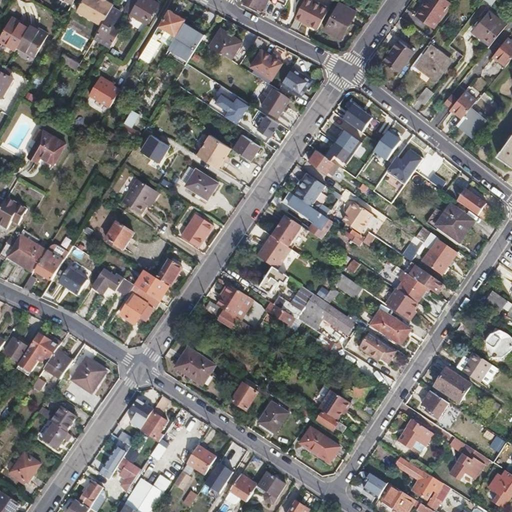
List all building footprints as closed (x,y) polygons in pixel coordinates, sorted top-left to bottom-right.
[(108,16),(115,4),(107,0),(83,0),(78,10),(103,25),(108,16)] [(139,0),(135,7),(131,14),(148,23),(159,3),(153,0),(139,0)] [(243,0),(244,0),(264,11),(268,0),(243,0)] [(304,0),(296,17),(318,29),(330,7),(315,0),(304,0)] [(428,0),(418,15),(427,22),(442,0),(428,0)] [(340,2),(325,30),(341,39),(357,12),(340,2)] [(113,26),(122,12),(113,7),(113,8),(108,16),(103,25),(96,37),(111,46),(121,31),(113,26)] [(160,25),(155,33),(152,38),(144,51),(140,58),(149,63),(161,44),(157,41),(160,36),(164,28),(176,35),(185,20),(170,11),(162,26),(160,25)] [(490,45),(506,25),(489,11),(473,30),(490,45)] [(0,38),(0,40),(16,50),(18,46),(29,28),(11,18),(0,38)] [(49,34),(31,25),(29,28),(18,46),(36,56),(49,34)] [(184,25),(170,47),(190,59),(202,40),(204,37),(184,25)] [(222,29),(211,46),(232,60),(243,42),(222,29)] [(502,56),(509,61),(511,57),(511,35),(497,52),(502,56)] [(399,40),(384,61),(398,71),(413,51),(399,40)] [(416,65),(419,67),(437,80),(451,61),(443,55),(445,52),(437,47),(436,49),(428,43),(421,51),(424,54),(416,65)] [(273,56),(262,49),(251,66),(273,80),(284,63),(276,57),(278,54),(275,53),(273,56)] [(421,51),(411,65),(417,70),(419,67),(416,65),(424,54),(421,51)] [(64,54),(61,59),(77,69),(81,63),(64,54)] [(193,67),(187,63),(182,71),(189,75),(193,67)] [(312,80),(293,68),(282,85),(301,97),(312,80)] [(3,71),(0,69),(0,96),(1,97),(13,77),(3,71)] [(109,106),(110,107),(121,90),(101,78),(91,95),(109,106)] [(418,98),(425,104),(434,93),(427,87),(418,98)] [(259,110),(226,89),(223,94),(234,101),(232,105),(253,119),(259,110)] [(279,117),(281,114),(291,99),(274,89),(263,107),(279,117)] [(453,91),(447,100),(454,105),(461,97),(453,91)] [(461,97),(454,105),(452,108),(456,111),(463,116),(471,106),(477,99),(466,91),(461,97)] [(482,94),(480,96),(488,103),(492,98),(484,91),(482,94)] [(364,134),(377,118),(357,103),(344,118),(364,134)] [(463,116),(458,123),(473,136),(487,119),(471,106),(463,116)] [(133,110),(121,130),(127,133),(137,140),(141,134),(133,128),(141,115),(133,110)] [(44,131),(29,156),(38,162),(42,156),(54,163),(66,143),(44,131)] [(345,131),(330,153),(347,165),(362,143),(345,131)] [(389,132),(375,151),(388,161),(402,141),(389,132)] [(153,135),(142,151),(160,162),(170,146),(153,135)] [(212,135),(199,155),(206,160),(219,168),(232,148),(212,135)] [(244,135),(234,149),(251,161),(261,146),(244,135)] [(511,135),(498,155),(511,164),(511,135)] [(318,151),(310,163),(327,176),(329,173),(333,176),(340,167),(318,151)] [(181,182),(188,186),(197,172),(190,167),(181,182)] [(188,186),(188,187),(209,201),(220,185),(198,171),(197,172),(188,186)] [(309,175),(295,195),(311,207),(325,186),(309,175)] [(460,199),(468,186),(457,178),(448,191),(460,199)] [(137,180),(122,203),(141,215),(147,206),(156,192),(137,180)] [(369,188),(363,184),(360,189),(365,193),(369,188)] [(466,192),(458,202),(484,220),(492,209),(467,190),(466,192)] [(156,192),(147,206),(150,208),(159,194),(156,192)] [(319,228),(314,234),(321,240),(323,238),(327,232),(322,229),(329,219),(326,217),(311,207),(295,195),(292,193),(291,193),(286,200),(317,222),(317,226),(319,228)] [(7,198),(0,210),(0,224),(7,229),(12,221),(18,224),(27,209),(9,199),(7,198)] [(351,209),(347,215),(343,221),(361,233),(374,215),(354,202),(349,208),(351,209)] [(453,206),(437,226),(460,243),(475,222),(453,206)] [(278,223),(281,225),(288,216),(285,214),(284,214),(278,223)] [(198,215),(183,237),(200,248),(215,226),(198,215)] [(281,225),(273,236),(290,247),(294,242),(304,227),(288,216),(281,225)] [(118,223),(107,240),(124,250),(135,233),(118,223)] [(180,223),(175,233),(182,236),(186,226),(180,223)] [(86,226),(82,232),(90,236),(93,231),(86,226)] [(424,227),(416,238),(424,243),(432,233),(424,227)] [(16,243),(8,257),(17,263),(30,242),(20,236),(16,243)] [(266,247),(259,257),(279,270),(293,249),(290,247),(273,236),(266,247)] [(0,252),(8,257),(16,243),(9,238),(0,252)] [(363,242),(356,238),(353,242),(360,246),(363,242)] [(457,252),(438,239),(420,266),(440,279),(457,252)] [(30,242),(17,263),(34,272),(47,251),(30,242)] [(37,271),(52,280),(55,277),(65,260),(74,246),(71,244),(67,250),(60,246),(59,246),(59,245),(58,245),(57,245),(56,245),(55,245),(54,245),(54,246),(53,246),(52,246),(52,247),(51,247),(51,248),(49,251),(37,271)] [(170,260),(158,279),(171,287),(183,268),(170,260)] [(353,260),(348,268),(355,273),(360,265),(353,260)] [(72,263),(60,283),(78,295),(91,275),(72,263)] [(101,274),(90,291),(97,296),(105,284),(128,299),(133,291),(136,286),(106,267),(101,274)] [(274,269),(261,288),(270,294),(276,286),(278,288),(282,283),(285,285),(289,279),(274,269)] [(416,280),(428,288),(437,294),(444,283),(423,270),(416,280)] [(161,303),(162,303),(172,288),(171,287),(158,279),(154,277),(147,272),(138,287),(161,303)] [(341,273),(337,279),(335,284),(356,298),(363,288),(341,273)] [(403,282),(398,290),(417,303),(423,295),(426,298),(431,292),(427,289),(428,288),(416,280),(411,276),(407,273),(401,281),(403,282)] [(31,277),(24,289),(31,293),(38,281),(31,277)] [(444,283),(437,294),(439,295),(446,285),(444,283)] [(233,287),(231,285),(222,298),(225,300),(233,287)] [(136,286),(133,291),(157,309),(161,303),(138,287),(136,286)] [(280,299),(276,305),(277,306),(295,317),(298,319),(310,301),(315,294),(302,286),(290,305),(280,299)] [(225,300),(221,307),(236,317),(248,296),(233,287),(225,300)] [(324,287),(319,293),(330,303),(339,292),(333,287),(329,292),(324,287)] [(398,289),(387,305),(409,320),(419,305),(417,303),(398,290),(398,289)] [(511,305),(511,303),(495,292),(486,304),(498,313),(503,307),(509,310),(511,305)] [(356,322),(315,294),(310,301),(298,319),(306,324),(316,330),(323,318),(348,335),(356,322)] [(144,320),(152,308),(134,296),(121,315),(135,324),(140,317),(144,320)] [(248,296),(236,317),(241,320),(254,300),(248,296)] [(221,307),(211,301),(207,307),(222,316),(220,319),(237,330),(245,335),(246,334),(253,338),(257,330),(241,320),(236,317),(221,307)] [(276,305),(272,303),(267,310),(290,325),(295,317),(277,306),(276,305)] [(381,310),(372,325),(402,344),(411,330),(381,310)] [(257,330),(265,336),(272,326),(270,325),(275,318),(268,314),(267,315),(257,330)] [(21,362),(18,366),(29,373),(37,362),(40,364),(43,360),(47,354),(43,352),(45,349),(41,347),(47,339),(49,336),(41,331),(30,348),(21,362)] [(214,331),(202,349),(215,357),(219,350),(213,346),(220,336),(214,331)] [(398,350),(370,331),(360,347),(372,356),(374,353),(382,359),(390,363),(398,350)] [(491,335),(487,341),(489,355),(494,358),(502,357),(511,350),(511,348),(511,337),(509,335),(501,331),(491,335)] [(49,336),(47,339),(60,348),(62,344),(49,335),(49,336)] [(6,353),(21,362),(30,348),(15,339),(6,353)] [(47,354),(43,360),(49,363),(58,350),(60,348),(47,339),(41,347),(45,349),(43,352),(47,354)] [(331,340),(325,349),(330,352),(336,343),(331,340)] [(189,349),(177,367),(186,374),(188,372),(205,383),(216,366),(189,349)] [(49,363),(46,368),(62,379),(66,373),(74,361),(58,350),(49,363)] [(283,358),(284,359),(289,362),(294,353),(288,350),(283,358)] [(374,353),(372,356),(380,361),(382,359),(374,353)] [(472,360),(464,372),(481,384),(484,378),(492,365),(476,354),(472,360)] [(88,359),(74,380),(93,393),(108,372),(88,359)] [(463,361),(458,368),(464,372),(472,360),(469,359),(466,363),(463,361)] [(492,365),(484,378),(490,382),(499,370),(492,365)] [(447,369),(441,378),(435,387),(460,403),(472,385),(447,369)] [(345,391),(355,397),(364,402),(373,387),(355,376),(345,391)] [(40,377),(34,386),(41,391),(47,382),(40,377)] [(244,384),(233,401),(247,410),(258,393),(244,384)] [(320,409),(338,420),(342,414),(345,409),(347,411),(352,403),(351,403),(332,390),(320,409)] [(449,403),(432,392),(424,405),(429,408),(426,411),(438,419),(449,403)] [(142,429),(142,430),(156,440),(161,432),(168,422),(160,417),(171,401),(163,396),(160,401),(155,410),(153,412),(147,422),(142,429)] [(355,397),(351,403),(352,403),(361,409),(365,403),(364,402),(355,397)] [(153,412),(155,410),(139,400),(134,408),(131,412),(137,416),(132,423),(142,429),(147,422),(153,412)] [(273,403),(260,423),(276,433),(289,414),(273,403)] [(43,407),(39,412),(56,424),(68,432),(78,417),(63,407),(57,416),(43,407)] [(323,412),(318,421),(334,431),(337,428),(344,432),(346,428),(323,412)] [(425,446),(434,433),(412,419),(399,441),(409,448),(409,447),(415,439),(421,443),(425,446)] [(68,432),(56,424),(45,440),(59,449),(66,439),(69,442),(73,436),(68,432)] [(312,428),(302,444),(329,463),(340,447),(312,428)] [(169,448),(181,455),(191,438),(179,431),(169,448)] [(122,432),(118,439),(131,447),(135,440),(122,432)] [(156,440),(160,442),(165,434),(161,432),(156,440)] [(454,437),(450,444),(461,451),(466,444),(454,437)] [(415,439),(409,447),(411,448),(412,450),(415,452),(417,452),(419,449),(419,447),(421,443),(415,439)] [(236,455),(241,447),(234,443),(229,451),(236,455)] [(484,457),(466,444),(461,451),(461,453),(463,455),(450,474),(460,480),(465,473),(475,480),(484,465),(481,462),(484,457)] [(99,473),(109,479),(127,452),(118,446),(99,473)] [(200,446),(188,463),(207,475),(217,457),(200,446)] [(26,453),(13,472),(29,483),(41,464),(26,453)] [(397,465),(424,483),(417,493),(428,500),(434,490),(440,493),(445,484),(430,475),(429,476),(401,459),(397,465)] [(142,469),(130,461),(121,474),(128,478),(124,484),(128,490),(142,469)] [(220,463),(206,484),(221,493),(234,473),(220,463)] [(181,471),(176,486),(188,491),(193,476),(181,471)] [(259,486),(258,485),(257,488),(267,495),(265,496),(266,500),(272,503),(275,503),(281,492),(287,483),(269,472),(259,486)] [(373,472),(364,486),(382,497),(391,483),(373,472)] [(511,474),(507,472),(503,477),(499,474),(490,489),(499,496),(495,503),(505,510),(511,499),(511,474)] [(242,474),(231,491),(248,502),(257,488),(258,485),(242,474)] [(80,502),(91,509),(99,497),(97,495),(103,487),(93,481),(80,502)] [(408,511),(416,500),(393,485),(383,502),(399,511),(408,511)] [(184,503),(191,508),(199,495),(191,490),(184,503)] [(0,511),(14,511),(20,504),(6,494),(0,502),(0,511)] [(430,509),(431,509),(435,511),(442,501),(437,498),(430,509)] [(80,502),(77,500),(69,511),(88,511),(91,509),(80,502)] [(138,511),(121,501),(113,511),(138,511)] [(299,502),(292,511),(308,511),(310,509),(299,502)] [(430,509),(421,503),(417,510),(420,511),(429,511),(431,509),(430,509)]
